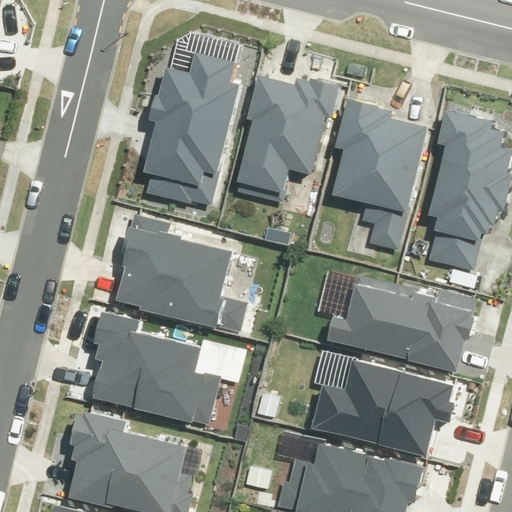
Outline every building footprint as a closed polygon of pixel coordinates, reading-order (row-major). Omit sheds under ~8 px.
[(212,205),(242,86),(229,83),(234,61),(193,51),(188,70),(165,65),(158,95),(155,95),(149,120),(156,121),(144,171),(152,173),(147,193),(191,204),(192,200),(212,205)] [(238,191),(283,202),(286,190),(283,189),(288,168),(310,174),(325,116),(331,117),(339,85),(310,78),(309,81),(296,78),(294,83),(257,74),(246,119),(252,121),(237,182),(240,182),(238,191)] [(368,244),(400,251),(410,207),(407,206),(426,127),(390,118),(391,111),(379,108),(378,105),(346,97),(333,148),(342,150),(331,196),(364,204),(360,222),(373,225),(368,244)] [(430,259),(474,269),(483,232),(487,233),(489,224),(495,225),(499,210),(504,211),(511,179),(511,173),(509,173),(511,161),(511,150),(502,148),(506,131),(492,128),(494,120),(444,109),(436,144),(444,146),(427,216),(437,218),(434,230),(437,231),(430,259)] [(140,309),(242,333),(250,301),(223,295),(233,250),(182,238),(183,235),(169,232),(172,222),(134,213),(131,227),(129,227),(123,252),(125,252),(122,267),(124,267),(116,300),(141,306),(140,309)] [(328,340),(455,370),(464,337),(473,339),(478,317),(474,316),(478,298),(439,289),(438,295),(358,276),(348,320),(333,317),(328,340)] [(192,419),(209,424),(221,377),(204,372),(204,375),(194,372),(201,347),(139,331),(142,320),(100,310),(92,343),(97,345),(94,359),(102,361),(93,397),(191,422),(192,419)] [(311,428),(427,456),(436,420),(449,423),(454,403),(449,402),(453,385),(353,361),(346,390),(322,384),(311,428)] [(187,511),(191,495),(187,494),(192,476),(181,473),(187,445),(128,431),(130,421),(83,409),(81,414),(76,413),(68,445),(74,447),(71,460),(77,462),(68,498),(112,508),(113,504),(145,511),(187,511)] [(293,511),(403,511),(407,500),(415,501),(423,468),(386,459),(385,461),(320,445),(315,463),(294,458),(289,482),(283,480),(276,507),(293,511)]
